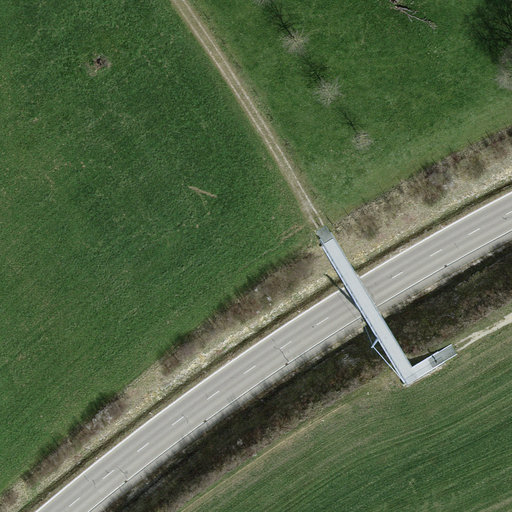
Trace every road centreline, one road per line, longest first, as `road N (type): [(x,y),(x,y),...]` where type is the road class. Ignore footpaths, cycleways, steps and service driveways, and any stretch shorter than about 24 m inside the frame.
road 1 (tertiary): [(511,210),(114,463),(63,511)]
road 2 (track): [(176,0),(320,229)]
